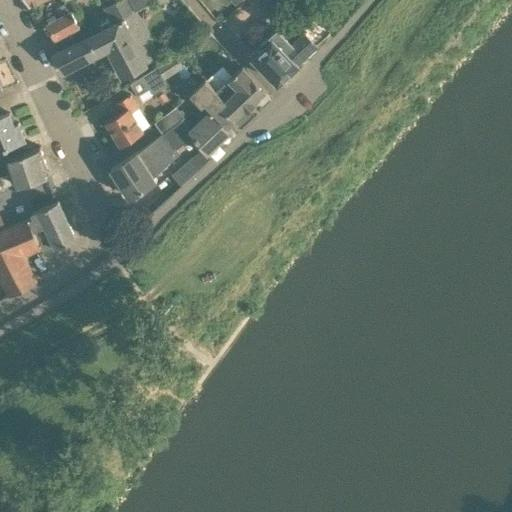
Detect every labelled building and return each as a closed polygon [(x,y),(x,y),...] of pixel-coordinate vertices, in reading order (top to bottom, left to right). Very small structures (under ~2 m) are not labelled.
[(112,24),(124,18),(137,11),(130,0),(119,0),(104,8),(112,24)] [(130,0),(137,11),(148,5),(155,0),(130,0)] [(47,26),(48,27),(55,40),(56,40),(56,39),(80,26),(72,12),(47,26)] [(250,52),(264,67),(278,82),(330,33),(316,19),(313,15),(302,26),(305,29),(293,40),(280,26),(277,29),(250,52)] [(148,66),(133,36),(124,18),(112,24),(61,50),(61,48),(60,49),(60,50),(53,54),(62,72),(108,48),(124,78),(148,66)] [(175,54),(156,66),(164,78),(183,66),(175,54)] [(168,84),(164,78),(156,66),(130,83),(138,96),(150,89),(153,94),(168,84)] [(242,66),(232,76),(216,90),(225,100),(233,93),(249,110),(255,103),(254,102),(266,91),(242,66)] [(225,100),(216,90),(205,78),(191,91),(202,104),(205,102),(211,108),(229,127),(235,121),(234,120),(246,109),(248,110),(249,110),(233,93),(225,100)] [(118,102),(124,110),(106,122),(122,145),(144,131),(131,112),(139,107),(130,94),(118,102)] [(211,108),(190,130),(193,135),(203,149),(206,155),(232,130),(229,127),(211,108)] [(9,113),(0,116),(0,148),(25,139),(19,123),(14,124),(9,113)] [(193,135),(190,130),(183,120),(163,134),(156,140),(112,168),(130,197),(157,179),(153,173),(164,165),(165,166),(179,154),(175,149),(193,135)] [(14,186),(31,180),(50,174),(41,146),(0,159),(0,174),(9,171),(14,186)] [(206,155),(203,149),(171,175),(179,185),(210,160),(206,155)] [(8,297),(37,281),(23,254),(40,246),(44,253),(76,238),(58,200),(31,213),(33,217),(0,230),(0,276),(10,294),(7,295),(8,297)]
